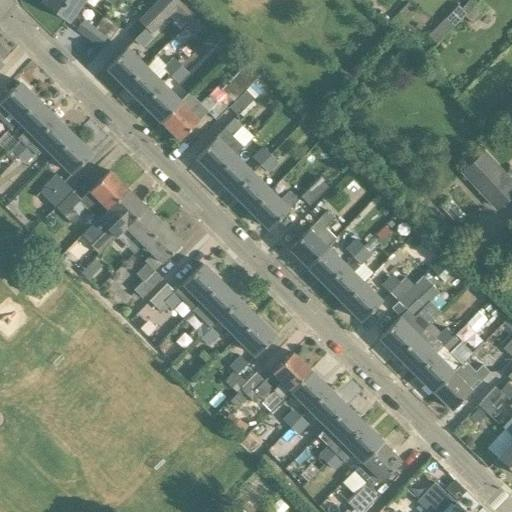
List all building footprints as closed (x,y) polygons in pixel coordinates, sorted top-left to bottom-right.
[(79,0),(43,0),(41,4),(67,23),(74,13),(82,2),(79,0)] [(177,0),(157,0),(137,21),(151,34),(167,18),(180,31),(195,15),(182,2),(181,3),(177,0)] [(458,5),(428,36),(437,44),(464,17),(467,13),(462,8),(458,5)] [(84,19),(76,30),(87,38),(102,49),(117,29),(102,18),(95,28),(94,27),(84,19)] [(144,30),(134,41),(141,48),(152,38),(144,30)] [(126,48),(106,68),(125,87),(145,67),(126,48)] [(180,67),(170,77),(177,84),(200,61),(193,54),(180,67)] [(173,59),(163,69),(170,77),(180,67),(173,59)] [(180,102),(160,122),(179,140),(207,112),(215,120),(215,121),(228,108),(245,91),(249,87),(261,75),(249,62),(220,91),(216,87),(199,105),(188,94),(180,102)] [(145,67),(125,87),(143,104),(162,84),(145,67)] [(0,116),(1,115),(7,110),(18,121),(37,101),(18,83),(0,101),(0,116)] [(162,84),(143,104),(160,122),(180,102),(162,84)] [(245,91),(228,108),(237,116),(239,113),(251,101),(253,99),(245,91)] [(19,140),(10,149),(17,157),(27,147),(34,140),(55,119),(37,101),(18,121),(26,129),(16,137),(19,140)] [(511,113),(502,124),(511,133),(511,113)] [(27,147),(17,157),(24,164),(34,154),(36,156),(44,147),(53,156),(73,136),(55,119),(34,140),(27,147)] [(234,120),(196,157),(215,176),(235,156),(243,148),(252,138),(241,127),(234,120)] [(73,136),(53,156),(71,174),(91,154),(73,136)] [(263,148),(253,158),(261,166),(270,156),(263,148)] [(511,179),(484,150),(460,173),(496,211),(511,196),(511,179)] [(235,156),(215,176),(233,193),(252,174),(235,156)] [(270,156),(261,166),(268,173),(277,163),(270,156)] [(72,191),(55,208),(71,224),(87,209),(97,219),(126,189),(108,172),(80,199),(72,191)] [(252,174),(233,193),(251,211),(270,191),(260,181),(252,174)] [(55,175),(39,192),(55,208),(72,191),(71,190),(55,175)] [(319,179),(301,197),(310,206),(328,187),(319,179)] [(106,228),(89,245),(98,254),(116,237),(125,227),(145,208),(126,189),(97,219),(106,228)] [(270,191),(251,211),(269,229),(288,210),(297,201),(288,192),(280,201),(270,191)] [(145,208),(125,227),(143,245),(163,226),(145,208)] [(326,212),(289,249),(307,267),(327,247),(334,239),(324,229),(334,219),(333,218),(326,212)] [(142,281),(133,290),(141,298),(161,279),(154,271),(181,243),(163,226),(143,245),(152,253),(144,261),(146,263),(135,274),(142,281)] [(355,240),(345,250),(352,257),(352,258),(362,248),(358,244),(355,241),(355,240)] [(327,247),(307,267),(325,285),(344,265),(327,247)] [(362,248),(352,258),(360,265),(370,255),(363,248),(362,248)] [(166,284),(149,301),(157,309),(163,303),(168,308),(171,311),(181,300),(191,310),(200,302),(220,282),(201,264),(174,292),(166,284)] [(344,265),(325,285),(343,302),(362,283),(344,265)] [(84,268),(80,273),(86,280),(91,275),(84,268)] [(383,285),(382,286),(389,293),(397,302),(414,285),(405,277),(400,283),(393,276),(393,275),(383,285)] [(400,317),(379,338),(398,357),(417,337),(429,325),(427,324),(418,314),(423,309),(423,308),(415,300),(430,286),(421,278),(414,285),(397,302),(406,310),(400,317)] [(220,282),(200,302),(219,321),(239,301),(220,282)] [(362,283),(343,302),(361,321),(381,301),(362,283)] [(239,301),(219,321),(236,338),(256,318),(239,301)] [(482,308),(487,313),(492,308),(487,303),(482,308)] [(488,313),(493,318),(498,313),(493,308),(488,313)] [(256,318),(236,338),(255,356),(274,336),(256,318)] [(202,322),(193,331),(201,338),(210,329),(203,321),(202,322)] [(435,355),(415,374),(433,392),(452,372),(459,365),(461,364),(463,361),(470,355),(482,343),(464,325),(452,337),(442,347),(435,355)] [(210,329),(201,338),(208,346),(218,336),(211,329),(210,329)] [(445,329),(434,339),(442,347),(452,337),(445,329)] [(417,337),(398,357),(415,374),(435,355),(417,337)] [(511,338),(502,349),(511,358),(511,338)] [(291,353),(272,373),(282,382),(276,388),(274,390),(282,398),(290,390),(309,371),(291,353)] [(239,356),(229,366),(236,374),(247,364),(239,356)] [(452,372),(433,392),(451,410),(488,373),(481,366),(474,372),(466,364),(464,366),(461,364),(459,365),(452,372)] [(309,371),(290,390),(308,408),(327,389),(309,371)] [(242,388),(240,389),(253,402),(257,398),(259,396),(261,399),(271,388),(256,373),(242,388)] [(511,386),(508,382),(499,392),(503,396),(510,402),(511,403),(511,386)] [(494,387),(484,398),(493,406),(503,396),(499,392),(494,387)] [(327,389),(308,408),(326,426),(345,407),(327,389)] [(237,393),(230,400),(238,409),(246,402),(237,393)] [(478,406),(468,416),(475,423),(485,413),(478,406)] [(325,447),(317,455),(325,464),(364,425),(345,407),(326,426),(336,436),(327,445),(325,447)] [(293,409),(283,419),(290,427),(300,417),(293,409)] [(228,414),(222,425),(240,437),(246,426),(228,414)] [(511,414),(501,427),(503,429),(511,437),(511,414)] [(300,417),(290,427),(298,434),(308,424),(300,417)] [(364,425),(325,464),(333,471),(343,461),(344,462),(353,453),(362,462),(381,442),(364,425)] [(511,440),(496,458),(511,471),(511,440)] [(354,494),(345,503),(352,510),(354,511),(363,511),(379,496),(371,487),(379,479),(381,480),(400,461),(381,442),(362,462),(354,471),(365,482),(354,494)] [(453,480),(444,490),(456,501),(465,491),(453,480)] [(433,483),(416,502),(427,511),(465,511),(455,502),(433,483)] [(279,499),(265,511),(283,511),(288,508),(279,499)]
